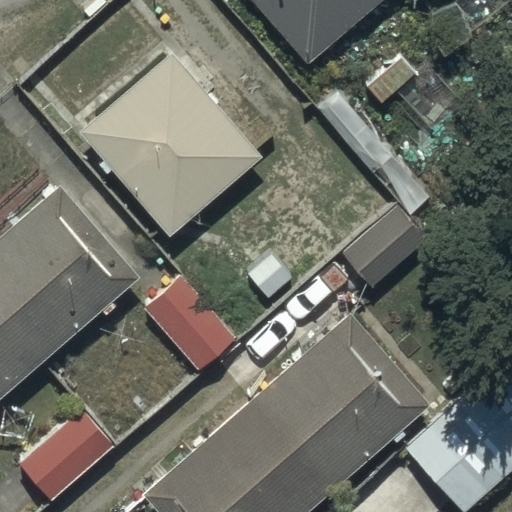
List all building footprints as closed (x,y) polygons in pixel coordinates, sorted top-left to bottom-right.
[(255,0),(305,54),(363,0),(255,0)] [(164,40),(72,120),(162,225),(255,146),(164,40)] [(0,381),(133,267),(53,174),(0,219),(0,381)] [(391,199),(338,244),(368,277),(419,230),(391,199)] [(176,267),(138,300),(192,360),(230,326),(176,267)] [(344,303),(137,483),(161,511),(289,511),(425,397),(344,303)] [(511,370),(496,353),(395,438),(454,505),(511,453),(511,370)] [(81,398),(14,451),(46,490),(112,436),(81,398)]
